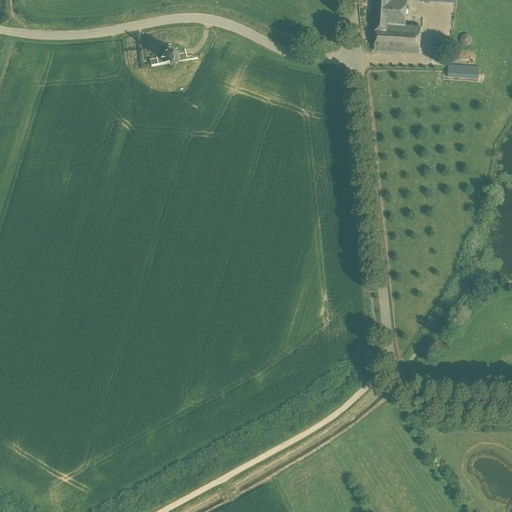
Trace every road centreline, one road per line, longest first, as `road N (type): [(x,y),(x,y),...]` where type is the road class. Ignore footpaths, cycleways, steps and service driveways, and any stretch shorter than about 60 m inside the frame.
road 1 (tertiary): [(511,405),(430,403),(393,372),(359,59)]
road 2 (unclassified): [(359,59),(296,56),(202,19),(69,36),(0,31)]
road 3 (track): [(381,378),(326,421),(163,511)]
